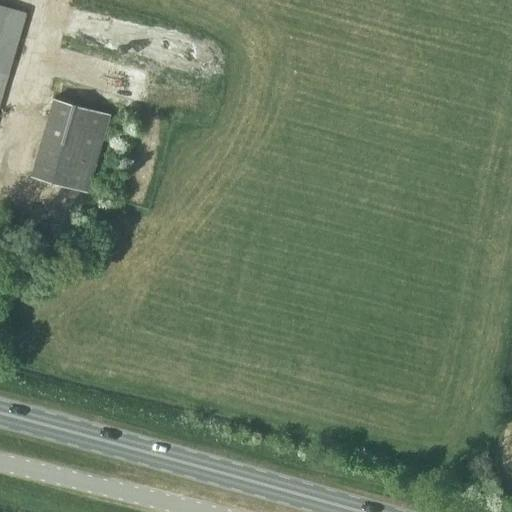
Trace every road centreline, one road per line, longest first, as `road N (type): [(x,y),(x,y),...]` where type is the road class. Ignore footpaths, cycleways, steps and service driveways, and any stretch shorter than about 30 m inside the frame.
road 1 (primary): [(361,511),(0,413)]
road 2 (unclassified): [(0,462),(204,511)]
